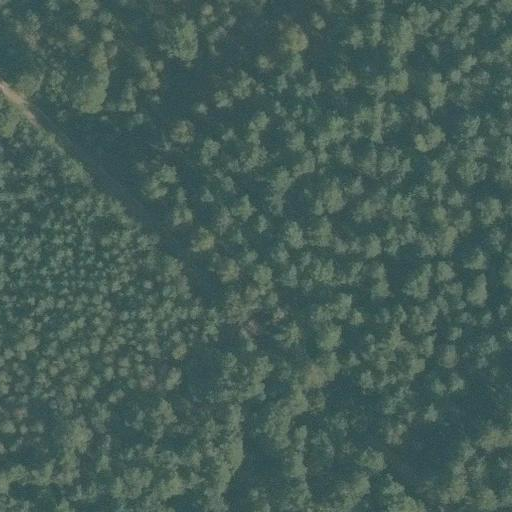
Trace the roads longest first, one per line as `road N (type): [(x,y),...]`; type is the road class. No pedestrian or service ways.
road 1 (track): [(431,511),(0,92)]
road 2 (track): [(94,184),(308,0)]
road 3 (track): [(511,380),(395,477)]
